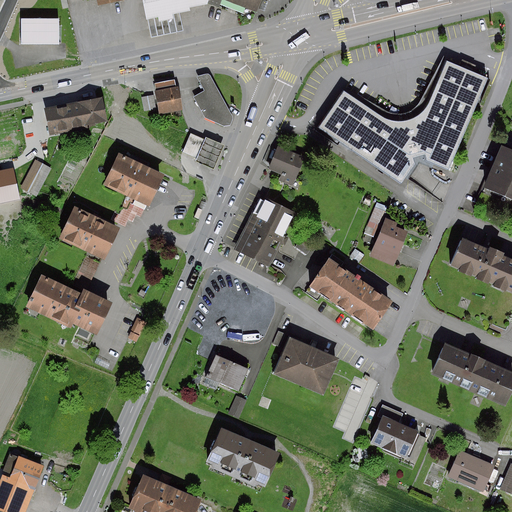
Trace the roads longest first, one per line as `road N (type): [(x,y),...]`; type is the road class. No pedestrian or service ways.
road 1 (residential): [(203,250),(384,362),(511,61)]
road 2 (primary): [(87,511),(203,250)]
road 3 (secondary): [(0,94),(208,52)]
road 4 (primary): [(203,250),(262,113)]
